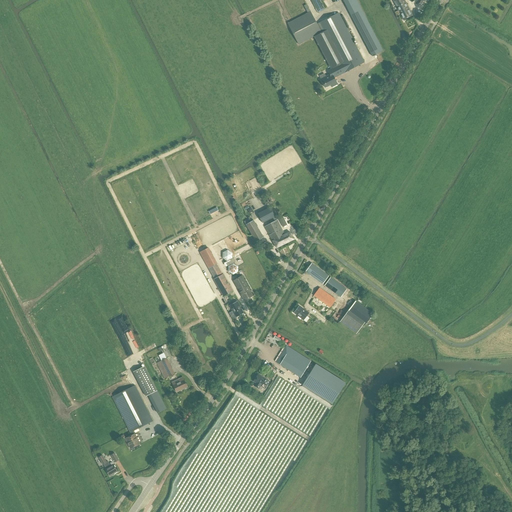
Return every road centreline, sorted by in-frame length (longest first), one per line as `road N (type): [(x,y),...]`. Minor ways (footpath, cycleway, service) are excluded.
road 1 (tertiary): [(151,483),(231,370),(439,0)]
road 2 (track): [(132,377),(72,403),(0,260)]
